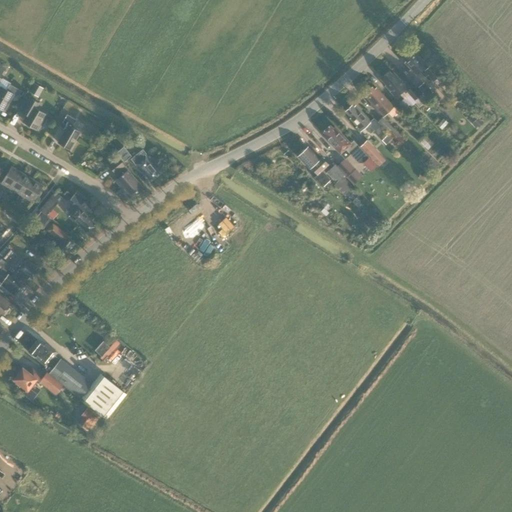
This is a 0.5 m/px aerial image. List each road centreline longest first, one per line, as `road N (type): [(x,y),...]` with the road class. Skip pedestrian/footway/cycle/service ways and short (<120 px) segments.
road 1 (tertiary): [(127,220),(316,106),(426,0)]
road 2 (tertiary): [(0,345),(63,274),(127,220)]
road 3 (residential): [(127,220),(100,190),(0,131)]
